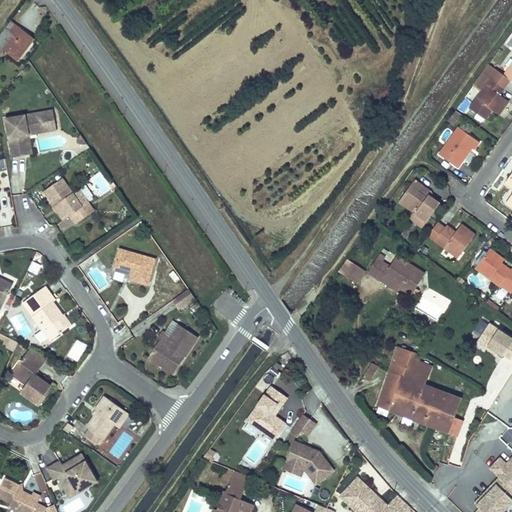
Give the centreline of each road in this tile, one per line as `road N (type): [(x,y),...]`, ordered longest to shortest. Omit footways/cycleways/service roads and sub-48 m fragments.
road 1 (secondary): [(60,0),(273,303)]
road 2 (track): [(266,294),(387,143),(437,0)]
road 3 (secondary): [(273,303),(338,398),(438,511)]
road 4 (residential): [(98,358),(106,336),(50,249),(0,244)]
road 5 (residential): [(182,417),(257,313),(273,303)]
road 6 (residential): [(511,230),(473,193),(511,134)]
